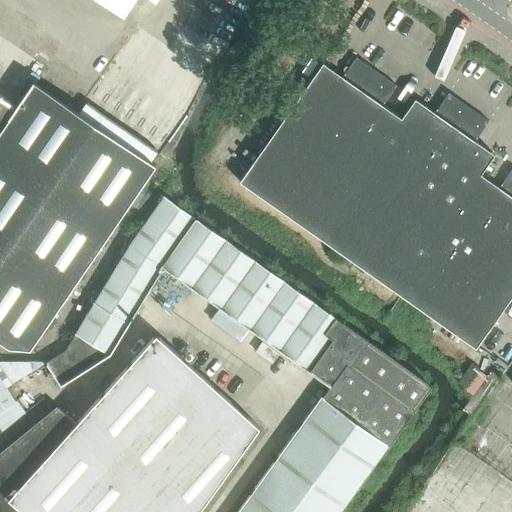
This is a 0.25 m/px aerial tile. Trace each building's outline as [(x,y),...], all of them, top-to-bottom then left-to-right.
[(96,0),(123,18),(135,0),(96,0)] [(268,142),(308,170),(377,71),(356,57),(342,77),(323,63),(268,142)] [(396,85),(377,71),(308,170),(343,194),(315,233),(319,236),(402,119),(401,118),(383,105),(396,85)] [(16,107),(16,108),(0,131),(0,341),(8,347),(30,349),(156,165),(151,162),(80,114),(33,82),(16,107)] [(319,236),(359,264),(469,107),(449,93),(435,112),(415,98),(401,118),(402,119),(319,236)] [(0,131),(16,108),(16,107),(0,96),(0,131)] [(470,107),(469,107),(359,264),(398,292),(425,253),(481,174),(494,154),(475,141),(489,121),(470,107)] [(241,181),(315,233),(343,194),(308,170),(268,142),(241,181)] [(511,169),(499,187),(481,174),(425,253),(398,292),(402,295),(430,256),(465,280),(511,213),(511,169)] [(238,511),(340,511),(430,387),(425,382),(164,197),(164,196),(163,196),(163,197),(129,245),(65,350),(46,362),(46,363),(60,385),(109,354),(160,270),(164,269),(221,309),(214,319),(244,340),(251,330),(330,386),(322,397),(321,397),(238,511)] [(511,213),(465,280),(504,308),(511,296),(511,213)] [(430,256),(402,295),(476,347),(504,308),(465,280),(430,256)] [(0,454),(0,511),(197,511),(258,429),(236,409),(155,335),(75,425),(57,409),(56,409),(0,454)] [(272,363),(279,353),(262,342),(255,351),(272,363)] [(0,410),(11,404),(15,401),(7,388),(46,363),(46,362),(0,362),(0,410)]
